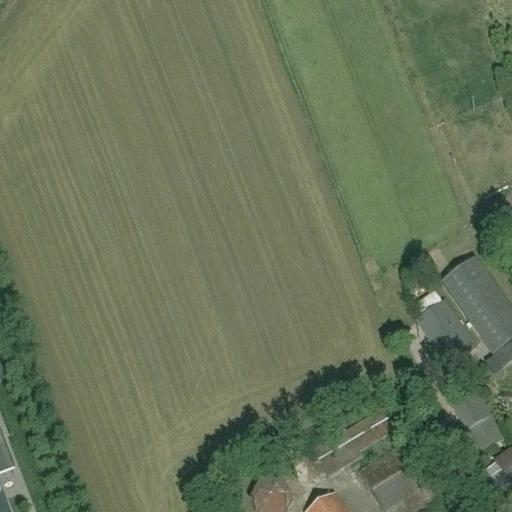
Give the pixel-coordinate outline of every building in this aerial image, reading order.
[(511,314),(476,263),(443,285),(493,357),(511,343),(511,314)] [(417,323),(431,343),(432,342),(450,369),(476,351),(445,304),(417,323)] [(469,431),(490,420),(491,419),(478,395),(456,407),(469,431)] [(315,451),(330,477),(361,458),(358,454),(402,428),(390,407),(315,451)] [(0,511),(2,511),(0,505),(0,476),(13,471),(13,470),(9,471),(0,448),(0,511)] [(427,511),(437,506),(401,448),(360,474),(383,511),(427,511)] [(511,488),(511,454),(496,465),(511,488)] [(251,503),(257,511),(286,511),(292,500),(281,483),(261,482),(251,503)] [(309,511),(345,511),(334,495),(309,511)]
